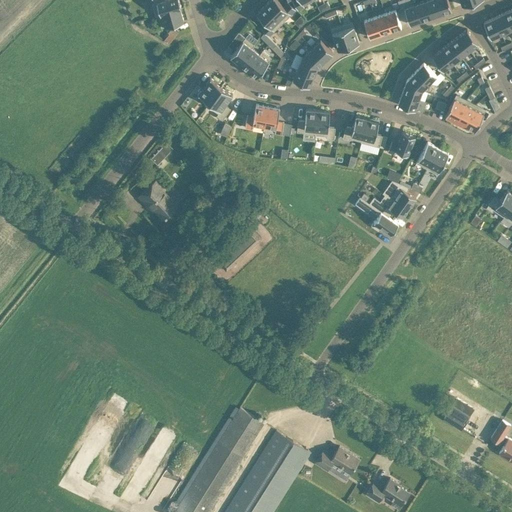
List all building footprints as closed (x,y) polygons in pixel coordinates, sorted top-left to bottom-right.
[(156,15),(182,7),(179,0),(153,0),(154,1),(152,2),(156,15)] [(269,0),(265,4),(283,22),(296,8),(287,0),(283,5),(278,0),(269,0)] [(312,0),(292,0),(298,9),(304,6),(304,5),(312,0)] [(330,5),(327,0),(324,0),(317,4),(321,10),(330,5)] [(422,0),(415,3),(421,20),(431,16),(425,0),(422,0)] [(425,0),(431,16),(441,13),(436,0),(425,0)] [(436,0),(441,13),(452,9),(448,0),(436,0)] [(421,20),(415,3),(404,6),(410,23),(421,20)] [(269,35),(283,22),(265,4),(257,12),(266,22),(261,26),(269,35)] [(182,7),(156,15),(158,15),(162,27),(184,20),(181,8),(182,8),(182,7)] [(402,25),(396,8),(385,12),(391,29),(402,25)] [(306,17),(301,12),(294,20),(299,25),(306,17)] [(375,15),(381,32),(391,29),(385,12),(375,15)] [(511,28),(504,12),(494,16),(501,33),(511,28)] [(375,15),(364,19),(370,36),(381,32),(375,15)] [(494,16),(484,21),(491,37),(501,33),(494,16)] [(343,24),(341,24),(349,45),(351,44),(359,41),(352,20),(343,24)] [(349,45),(341,24),(331,28),(338,49),(349,45)] [(173,26),(169,31),(170,32),(174,36),(178,31),(173,26)] [(467,28),(458,35),(469,49),(478,42),(467,28)] [(259,34),(264,39),(268,35),(263,30),(259,34)] [(235,36),(242,41),(246,36),(239,31),(235,36)] [(269,43),(272,40),(268,35),(264,39),(268,43),(269,43)] [(458,35),(450,42),(461,56),(469,49),(458,35)] [(231,56),(239,62),(254,43),(246,36),(242,41),(233,52),(230,55),(231,56)] [(298,40),(296,38),(290,44),(293,47),(300,41),(298,40)] [(312,46),(325,60),(333,52),(321,39),(312,46)] [(450,42),(441,48),(452,62),(461,56),(450,42)] [(303,56),(318,66),(325,60),(312,46),(303,56)] [(252,47),(239,62),(248,69),(260,53),(252,47)] [(441,48),(432,55),(443,69),(452,62),(441,48)] [(272,57),(263,50),(260,53),(248,69),(256,76),(257,76),(272,57)] [(318,66),(303,56),(302,56),(297,68),(314,75),(318,66)] [(424,62),(416,70),(429,82),(437,74),(424,62)] [(314,75),(297,68),(293,78),(310,85),(314,75)] [(429,82),(416,70),(407,79),(422,89),(429,82)] [(222,84),(221,85),(210,77),(203,87),(197,83),(190,93),(196,97),(199,93),(209,101),(207,104),(222,85),(222,84)] [(407,79),(402,92),(419,98),(422,89),(407,79)] [(222,85),(207,104),(218,112),(217,115),(223,119),(231,108),(225,104),(233,93),(222,85)] [(419,98),(402,92),(398,103),(415,109),(419,98)] [(455,120),(466,98),(456,93),(445,115),(455,120)] [(466,98),(455,120),(465,125),(476,103),(466,98)] [(445,101),(438,99),(437,101),(436,104),(435,106),(444,109),(446,102),(445,101)] [(264,125),(268,105),(256,103),(254,116),(247,114),(245,126),(252,128),(253,123),(264,125)] [(476,103),(465,125),(475,130),(486,108),(476,103)] [(264,125),(264,130),(275,132),(282,133),(284,121),(278,120),(280,107),(268,105),(264,125)] [(316,134),(318,109),(306,108),(305,120),(298,119),(297,131),(315,133),(315,134),(316,134)] [(318,109),(316,134),(327,135),(327,138),(334,138),(335,126),(329,126),(330,110),(318,109)] [(361,141),(368,117),(356,114),(352,127),(346,125),(343,137),(350,139),(350,137),(361,140),(361,141)] [(368,117),(361,141),(379,146),(382,134),(376,133),(379,120),(368,117)] [(227,134),(231,124),(224,121),(220,131),(227,134)] [(290,135),(292,123),(284,121),(282,133),(290,135)] [(403,129),(398,141),(392,139),(387,150),(394,153),(395,152),(407,157),(416,134),(403,129)] [(427,167),(438,146),(427,141),(416,162),(427,167)] [(438,146),(427,167),(437,173),(449,152),(438,146)] [(157,165),(161,161),(154,154),(150,158),(157,165)] [(152,204),(155,208),(163,217),(166,215),(168,214),(171,216),(175,217),(180,212),(179,207),(163,190),(165,188),(156,179),(139,195),(149,206),(152,204)] [(392,179),(383,192),(388,196),(390,193),(409,207),(416,197),(407,190),(410,186),(409,186),(403,183),(397,181),(393,179),(392,179)] [(494,195),(486,206),(492,210),(494,209),(503,215),(511,202),(511,192),(507,189),(500,199),(494,195)] [(364,191),(361,196),(366,200),(369,195),(364,191)] [(374,195),(369,202),(389,216),(393,210),(402,217),(409,207),(390,193),(388,196),(385,193),(380,200),(374,195)] [(360,195),(355,203),(368,211),(370,208),(378,214),(371,224),(378,229),(381,225),(392,232),(399,222),(389,216),(369,202),(366,200),(361,196),(360,195)] [(511,202),(503,215),(511,221),(511,202)] [(266,209),(260,203),(252,211),(257,217),(266,209)] [(227,270),(262,237),(245,220),(210,252),(227,270)] [(358,286),(366,273),(362,270),(353,283),(358,286)] [(470,414),(458,407),(453,404),(444,417),(461,428),(470,414)] [(177,505),(174,509),(179,511),(206,511),(240,460),(259,430),(265,421),(256,416),(242,407),(240,406),(239,408),(236,405),(208,449),(176,498),(179,500),(176,505),(177,505)] [(511,460),(511,439),(504,434),(511,424),(503,419),(491,437),(499,443),(500,441),(504,444),(499,452),(500,453),(501,452),(510,457),(509,458),(511,460)] [(272,511),(305,459),(311,451),(277,429),(224,511),(272,511)] [(324,449),(318,457),(316,461),(328,469),(333,461),(350,472),(360,458),(339,445),(333,455),(324,449)] [(401,504),(409,491),(401,485),(401,484),(390,477),(384,487),(374,481),(366,493),(379,501),(384,493),(401,504)]
